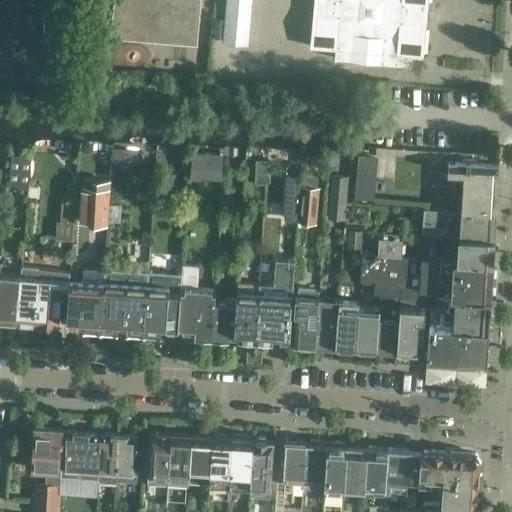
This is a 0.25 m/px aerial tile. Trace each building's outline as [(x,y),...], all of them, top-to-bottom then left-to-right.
[(195,40),(196,28),(198,0),(115,0),(113,33),(195,40)] [(248,41),(251,0),(227,0),(224,39),(248,41)] [(423,57),(427,0),(314,0),(310,46),(336,49),(335,58),(411,65),(412,56),(423,57)] [(112,153),(111,164),(124,165),(125,148),(112,147),(112,153)] [(190,176),(221,178),(223,154),(192,152),(190,176)] [(12,154),(9,185),(27,186),(30,155),(12,154)] [(354,199),(373,200),(377,156),(357,154),(354,199)] [(266,183),(267,160),(256,160),(255,183),(266,183)] [(425,209),(424,212),(495,216),(499,165),(448,162),(448,173),(464,174),(461,211),(425,209)] [(331,174),(327,218),(345,220),(349,175),(331,174)] [(285,207),(298,208),(300,177),(287,176),(285,207)] [(305,176),(304,185),(317,186),(318,176),(305,176)] [(82,185),(80,225),(109,226),(111,186),(82,185)] [(301,224),(318,224),(320,186),(303,185),(301,224)] [(60,233),(74,234),(75,211),(61,211),(60,233)] [(492,261),(495,216),(424,212),(422,232),(459,235),(457,259),(492,261)] [(0,321),(16,323),(19,280),(6,279),(6,273),(7,273),(8,259),(13,260),(15,228),(4,228),(0,279),(0,278),(0,321)] [(345,250),(359,251),(360,231),(346,230),(345,250)] [(403,240),(378,238),(377,254),(401,256),(403,240)] [(490,297),(492,261),(457,259),(456,260),(401,256),(377,254),(362,253),(360,280),(374,281),(373,294),(379,294),(396,295),(400,296),(401,289),(440,292),(440,294),(490,297)] [(212,337),(215,297),(215,290),(198,289),(200,266),(183,264),(181,286),(178,330),(195,332),(194,336),(197,336),(199,338),(210,339),(212,337)] [(37,324),(41,268),(20,267),(19,280),(16,323),(37,324)] [(57,326),(60,292),(68,292),(69,270),(41,268),(37,324),(57,326)] [(258,299),(255,340),(258,340),(260,342),(267,343),(269,341),(272,341),(273,337),(289,338),(294,271),(276,270),(275,286),(259,284),(259,286),(258,299)] [(100,329),(104,280),(81,279),(80,291),(81,291),(79,317),(78,325),(83,325),(83,327),(86,328),(88,330),(95,331),(97,328),(100,329)] [(123,328),(125,290),(124,290),(124,281),(104,280),(100,329),(103,329),(105,331),(111,332),(114,330),(117,330),(117,328),(123,328)] [(255,340),(258,299),(259,286),(237,284),(236,298),(233,338),(243,339),(243,341),(251,342),(251,340),(255,340)] [(178,332),(178,330),(181,286),(169,286),(169,293),(147,292),(144,332),(146,332),(148,334),(155,335),(157,333),(161,333),(161,331),(178,332)] [(315,346),(317,312),(319,312),(320,300),(320,290),(298,288),(297,296),(295,296),(294,311),(296,311),(295,332),(294,344),(315,346)] [(144,332),(147,292),(125,290),(123,328),(127,328),(127,330),(130,331),(132,333),(139,334),(141,331),(144,332)] [(397,352),(400,301),(396,301),(396,295),(379,294),(378,308),(379,308),(376,350),(397,352)] [(486,354),(490,297),(440,294),(438,304),(431,303),(429,323),(426,366),(474,369),(480,365),(481,358),(482,358),(486,354)] [(400,300),(400,301),(397,352),(418,353),(420,319),(418,319),(419,301),(416,296),(404,296),(400,300)] [(233,338),(236,298),(215,297),(212,337),(216,337),(216,339),(224,340),(224,338),(233,338)] [(336,347),(339,301),(320,300),(319,312),(317,312),(315,346),(336,347)] [(356,349),(359,307),(359,303),(339,301),(336,347),(356,349)] [(379,308),(378,308),(375,308),(359,307),(356,349),(376,350),(379,308)] [(59,475),(62,429),(35,427),(35,429),(33,431),(32,438),(34,441),(32,467),(46,468),(46,476),(48,476),(59,476),(59,475)] [(79,478),(82,431),(62,429),(59,475),(61,475),(60,476),(79,478)] [(98,479),(100,432),(82,431),(79,478),(98,479)] [(168,484),(171,432),(151,431),(147,483),(168,484)] [(116,482),(116,480),(119,433),(100,432),(98,479),(97,481),(116,482)] [(188,486),(188,483),(192,434),(171,432),(168,484),(188,486)] [(230,470),(233,436),(227,436),(225,433),(216,432),(213,435),(212,435),(210,468),(230,470)] [(138,435),(119,433),(116,480),(135,481),(136,472),(137,448),(138,435)] [(210,468),(212,435),(192,434),(188,483),(209,484),(210,468)] [(250,479),(253,438),(251,438),(250,434),(240,434),(238,437),(233,436),(230,470),(230,483),(250,484),(250,479)] [(274,439),(253,438),(250,479),(271,480),(272,459),(274,439)] [(304,484),(306,442),(286,440),(284,460),(283,481),(278,481),(278,490),(292,491),(293,487),(303,488),(304,484)] [(345,478),(347,444),(346,444),(345,441),(336,440),(334,443),(327,443),(324,485),(323,496),(343,497),(344,485),(345,478)] [(324,485),(327,443),(306,442),(304,484),(324,485)] [(365,487),(368,446),(347,444),(345,478),(344,485),(365,487)] [(385,488),(388,447),(368,446),(365,487),(385,488)] [(420,449),(388,447),(385,488),(417,490),(418,480),(420,449)] [(420,449),(418,480),(429,481),(429,471),(443,472),(445,451),(420,449)] [(477,485),(479,458),(479,457),(475,453),(451,452),(445,451),(443,472),(429,471),(429,481),(443,482),(477,485)] [(59,511),(60,476),(59,476),(48,476),(48,483),(36,483),(34,511),(59,511)] [(441,502),(476,504),(477,485),(443,482),(441,502)] [(384,509),(385,496),(375,496),(375,508),(384,509)] [(300,511),(301,500),(293,500),(292,511),(300,511)] [(475,511),(476,504),(441,502),(424,501),(423,511),(475,511)]
